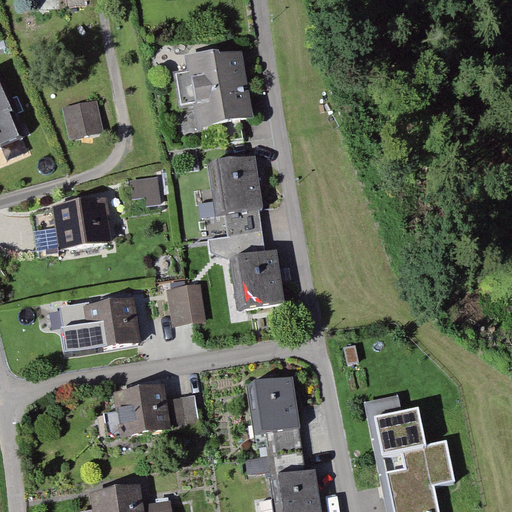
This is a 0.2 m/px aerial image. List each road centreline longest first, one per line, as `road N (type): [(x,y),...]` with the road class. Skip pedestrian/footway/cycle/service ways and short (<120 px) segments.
road 1 (residential): [(315,347),(260,0)]
road 2 (residential): [(6,395),(315,347)]
road 3 (residential): [(315,347),(350,511)]
